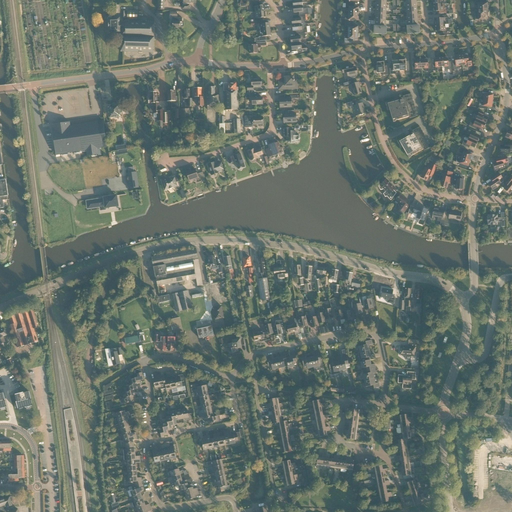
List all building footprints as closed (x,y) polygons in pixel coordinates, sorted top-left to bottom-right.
[(183,0),(184,1),(183,2),(183,5),(183,9),(190,8),(189,5),(189,3),(196,2),(195,0),(183,0)] [(477,10),(487,9),(487,3),(482,3),(481,0),(476,0),(474,0),(474,5),(477,5),(477,10)] [(252,13),(255,12),(265,11),(264,5),(259,6),(259,3),(252,3),(252,7),(251,7),(252,13)] [(353,7),(353,4),(346,4),(345,9),(348,9),(348,13),(358,14),(359,7),(353,7)] [(442,4),(433,5),(433,11),(440,11),(440,13),(446,13),(446,7),(442,7),(442,4)] [(301,12),(301,15),(305,15),(308,14),(308,11),(307,8),(303,9),(302,6),(293,7),(294,13),(295,13),(301,12)] [(487,9),(477,10),(478,14),(475,14),(475,20),(482,20),(482,16),(488,16),(487,9)] [(137,11),(127,11),(127,19),(137,19),(137,11)] [(266,17),(265,11),(255,12),(256,18),(254,18),(254,22),(257,21),(261,21),(261,18),(266,17)] [(345,23),(352,23),(352,20),(358,21),(358,14),(348,13),(348,18),(345,18),(345,19),(345,23)] [(306,21),(305,15),(301,15),(298,15),(299,18),(291,19),(292,25),(301,24),(301,21),(306,21)] [(434,19),(435,25),(445,24),(444,18),(447,18),(447,15),(441,15),(441,18),(434,19)] [(182,18),(172,17),(172,22),(173,22),(172,27),(180,27),(180,22),(182,22),(182,18)] [(120,22),(119,18),(108,18),(109,32),(120,32),(121,51),(154,52),(154,21),(129,20),(125,20),(125,22),(120,22)] [(264,20),(261,21),(257,21),(257,24),(259,24),(260,30),(270,29),(269,23),(264,23),(264,20)] [(347,33),(357,33),(358,27),(352,26),(352,23),(345,23),(345,29),(348,29),(347,33)] [(302,27),(301,24),(292,25),(293,31),(300,30),(300,33),(305,33),(307,33),(310,32),(309,26),(306,26),(302,27)] [(445,24),(435,25),(435,31),(442,31),(442,34),(449,33),(449,28),(445,28),(445,24)] [(418,26),(407,26),(407,34),(419,33),(418,26)] [(270,29),(260,30),(261,36),(259,37),(259,41),(266,40),(266,36),(271,36),(270,29)] [(300,33),(298,33),(298,36),(290,37),(291,44),(301,43),(300,39),(305,39),(305,33),(300,33)] [(357,40),(357,33),(347,33),(347,37),(344,37),(344,43),(352,43),(352,40),(357,40)] [(266,46),(266,42),(257,43),(257,45),(249,45),(249,49),(250,54),(257,53),(257,48),(261,48),(260,46),(266,46)] [(301,46),(301,43),(291,44),(292,50),(297,50),(298,53),(307,52),(306,46),(301,46)] [(89,51),(83,52),(84,56),(82,56),(84,63),(92,61),(89,51)] [(467,54),(460,55),(462,65),(466,65),(466,68),(472,67),(470,56),(467,57),(467,54)] [(462,65),(460,55),(454,56),(455,63),(453,63),(454,70),(459,69),(458,66),(462,65)] [(43,70),(80,66),(79,56),(64,58),(64,60),(59,61),(59,56),(52,57),(52,60),(44,61),(44,63),(42,63),(43,70)] [(447,57),(441,58),(442,67),(446,66),(446,70),(451,69),(451,63),(448,63),(447,57)] [(442,67),(441,58),(435,58),(435,65),(432,65),(433,71),(438,70),(438,67),(442,67)] [(418,68),(421,68),(421,59),(415,59),(415,66),(412,66),(412,72),(418,72),(418,68)] [(427,59),(421,59),(421,68),(425,68),(425,72),(431,71),(430,65),(428,65),(427,59)] [(395,71),(399,71),(399,60),(392,61),(392,67),(389,67),(390,74),(395,74),(395,71)] [(399,60),(399,71),(406,70),(406,73),(409,73),(409,66),(406,66),(406,60),(399,60)] [(384,67),(384,62),(377,62),(377,66),(376,66),(376,70),(377,70),(378,73),(382,72),(382,75),(388,75),(387,67),(384,67)] [(353,69),(352,66),(342,68),(343,73),(347,72),(348,80),(356,77),(355,75),(357,74),(356,68),(353,69)] [(293,80),(293,77),(285,77),(285,82),(279,82),(279,89),(297,88),(297,80),(293,80)] [(261,86),(261,79),(251,79),(251,86),(247,86),(247,90),(253,90),(253,86),(261,86)] [(362,93),(358,82),(351,84),(354,95),(362,93)] [(236,87),(236,83),(228,83),(229,90),(224,90),(225,110),(238,110),(238,87),(236,87)] [(215,95),(215,87),(208,87),(208,91),(207,91),(207,96),(208,95),(208,97),(207,97),(207,105),(207,110),(215,110),(215,105),(219,105),(219,95),(215,95)] [(202,97),(201,88),(194,88),(195,97),(198,97),(198,106),(204,106),(204,97),(202,97)] [(188,90),(187,89),(186,89),(185,90),(184,90),(184,92),(182,92),(182,99),(184,99),(184,104),(185,103),(185,107),(192,106),(192,99),(190,99),(189,90),(188,90)] [(483,100),(492,101),(493,95),(487,94),(487,91),(481,90),(480,93),(484,94),(483,100)] [(156,103),(156,92),(151,93),(151,98),(149,99),(149,103),(151,103),(151,112),(154,112),(155,114),(157,114),(157,121),(160,121),(160,127),(163,127),(163,121),(162,108),(159,108),(159,103),(156,103)] [(417,115),(411,93),(403,96),(404,99),(395,102),(395,100),(385,103),(387,107),(389,106),(392,119),(394,118),(395,121),(409,117),(409,118),(417,115)] [(259,97),(259,94),(250,94),(250,98),(252,98),(252,104),(262,104),(262,97),(259,97)] [(298,98),(297,95),(290,96),(290,98),(280,98),(280,107),(291,107),(291,99),(298,98)] [(492,101),(483,100),(480,99),(478,108),(485,109),(485,106),(491,107),(492,101)] [(356,104),(355,101),(349,102),(350,106),(354,105),(355,108),(357,116),(366,113),(362,103),(357,104),(356,104)] [(120,108),(119,104),(113,105),(108,106),(109,118),(121,117),(120,113),(122,113),(121,108),(120,108)] [(190,125),(190,109),(180,109),(181,125),(190,125)] [(472,117),(485,123),(488,117),(482,115),(484,113),(476,109),(474,114),(473,114),(472,117)] [(299,114),(299,110),(293,110),(293,114),(283,114),(284,122),(296,122),(296,114),(299,114)] [(248,116),(245,116),(245,128),(249,127),(253,127),(253,125),(263,124),(263,117),(252,118),(252,121),(248,121),(248,116)] [(485,123),(472,117),(476,119),(474,123),(471,121),(469,126),(475,129),(476,126),(482,129),(485,123)] [(59,127),(54,128),(57,147),(55,148),(56,154),(92,149),(93,155),(97,154),(97,148),(107,147),(103,121),(70,125),(69,122),(59,123),(59,127)] [(431,146),(420,126),(412,131),(414,134),(407,138),(405,136),(397,141),(399,145),(401,144),(407,155),(409,154),(410,156),(423,149),(423,151),(431,146)] [(289,131),(288,127),(282,128),(282,137),(286,137),(286,141),(291,140),(291,143),(298,142),(298,140),(297,140),(299,137),(299,135),(295,136),(295,131),(289,131)] [(471,132),(469,138),(477,142),(479,136),(474,133),(475,131),(467,127),(467,128),(465,127),(464,129),(471,132)] [(477,142),(469,138),(463,136),(462,138),(464,141),(462,145),(467,147),(468,145),(474,147),(477,142)] [(281,150),(278,142),(275,143),(274,143),(268,145),(269,148),(266,149),(268,157),(277,154),(278,154),(282,153),(282,152),(282,150),(281,150)] [(511,142),(504,143),(504,146),(500,146),(500,155),(500,153),(510,153),(511,152),(511,142)] [(461,157),(470,160),(472,154),(466,152),(467,149),(461,147),(459,152),(462,154),(461,157)] [(263,154),(261,148),(255,150),(255,148),(247,151),(251,160),(258,158),(257,156),(263,154)] [(240,153),(227,158),(229,163),(235,162),(236,165),(237,165),(238,169),(239,169),(240,169),(242,169),(242,168),(245,167),(240,153)] [(470,160),(461,157),(461,158),(456,156),(456,161),(456,162),(453,161),(453,164),(461,167),(462,164),(468,166),(470,160)] [(495,159),(496,163),(493,163),(495,170),(504,167),(507,166),(506,162),(508,162),(506,156),(499,158),(495,159)] [(216,165),(215,162),(208,164),(211,175),(218,173),(218,171),(223,169),(221,163),(216,165)] [(432,164),(429,170),(425,168),(421,177),(426,180),(429,176),(432,177),(433,176),(437,166),(432,164)] [(446,175),(447,175),(447,177),(442,176),(440,186),(446,187),(448,183),(450,184),(453,176),(452,175),(453,170),(453,167),(450,166),(449,168),(448,168),(446,175)] [(197,174),(195,169),(186,172),(190,183),(190,181),(194,180),(193,179),(200,177),(201,179),(205,178),(203,172),(197,174)] [(128,173),(126,173),(129,189),(139,188),(136,172),(134,172),(128,173)] [(490,178),(492,181),(488,184),(492,190),(501,184),(498,180),(502,178),(498,173),(490,178)] [(180,181),(178,174),(173,176),(174,178),(169,179),(168,178),(162,180),(165,190),(169,188),(169,189),(173,188),(173,187),(177,186),(176,182),(180,181)] [(459,176),(454,176),(452,183),(456,183),(456,189),(462,190),(463,180),(459,179),(459,176)] [(395,188),(386,179),(381,185),(380,184),(377,185),(380,190),(382,189),(383,189),(385,191),(383,194),(385,197),(387,196),(391,200),(396,193),(393,190),(395,188)] [(403,214),(407,207),(409,206),(406,203),(408,200),(400,194),(394,202),(397,204),(398,203),(401,205),(397,210),(403,214)] [(104,199),(89,201),(90,208),(100,207),(100,205),(105,204),(105,207),(110,207),(110,208),(114,207),(113,206),(118,206),(116,196),(104,198),(104,199)] [(414,207),(410,206),(408,213),(412,214),(413,213),(417,214),(416,218),(419,219),(418,223),(419,224),(422,225),(423,224),(424,221),(424,220),(423,220),(427,210),(419,207),(419,208),(415,206),(414,207)] [(434,208),(432,216),(435,216),(436,216),(437,216),(438,217),(438,221),(440,221),(441,221),(441,222),(440,227),(443,227),(444,224),(444,221),(445,221),(445,216),(443,216),(443,214),(444,210),(434,208)] [(445,221),(444,225),(448,226),(449,222),(450,219),(456,220),(458,222),(462,219),(460,217),(461,213),(450,211),(449,214),(446,214),(445,216),(445,221)] [(497,218),(497,215),(487,215),(487,225),(490,225),(490,228),(495,228),(495,225),(497,225),(497,222),(501,222),(501,227),(505,227),(504,218),(497,218)] [(195,269),(200,268),(196,248),(152,257),(154,266),(167,263),(169,274),(195,269)] [(221,274),(223,274),(223,272),(222,265),(218,265),(217,266),(215,255),(209,256),(210,262),(208,262),(209,267),(212,266),(212,270),(218,268),(219,272),(219,273),(219,275),(221,274)] [(231,279),(234,279),(232,269),(230,256),(224,257),(226,266),(228,266),(231,279)] [(251,265),(249,257),(243,258),(244,263),(244,266),(247,266),(248,277),(253,276),(252,273),(251,265)] [(260,273),(261,273),(266,273),(266,269),(265,267),(266,267),(264,258),(258,259),(259,267),(258,268),(259,273),(260,273)] [(154,266),(156,277),(169,274),(167,263),(154,266)] [(301,278),(300,265),(294,266),(295,271),(294,271),(294,275),(297,275),(298,278),(297,278),(298,285),(304,285),(302,278),(301,278)] [(312,267),(306,266),(305,276),(306,276),(305,279),(311,279),(310,282),(316,283),(315,280),(313,275),(311,275),(312,267)] [(285,272),(285,267),(273,268),(274,273),(278,273),(278,279),(284,278),(284,277),(288,277),(287,272),(285,272)] [(326,268),(317,267),(317,276),(325,276),(326,268)] [(169,274),(156,277),(158,286),(179,282),(180,284),(184,283),(184,281),(196,279),(197,286),(203,285),(200,268),(195,269),(169,274)] [(338,271),(332,270),(332,273),(330,273),(329,279),(329,281),(329,282),(331,283),(332,282),(336,283),(338,271)] [(352,273),(346,272),(345,277),(344,277),(343,282),(349,283),(349,284),(352,285),(352,286),(359,288),(360,282),(351,281),(352,273)] [(269,290),(267,278),(263,278),(257,279),(260,301),(267,300),(270,299),(269,290)] [(254,296),(252,286),(245,287),(247,298),(254,296)] [(393,290),(382,288),(382,291),(381,291),(381,292),(381,296),(388,298),(387,303),(394,304),(395,297),(392,296),(393,290)] [(422,289),(415,289),(415,294),(414,294),(414,298),(416,299),(416,302),(416,307),(421,307),(421,303),(420,303),(421,299),(422,289)] [(192,308),(188,290),(172,294),(176,312),(192,308)] [(365,296),(362,297),(365,309),(373,308),(373,307),(376,306),(373,294),(370,295),(371,298),(366,299),(365,296)] [(169,295),(157,297),(159,303),(170,300),(169,295)] [(365,309),(362,297),(359,297),(360,303),(353,305),(353,308),(355,314),(363,313),(362,308),(365,307),(365,309)] [(224,318),(222,305),(212,307),(215,320),(224,318)] [(337,320),(344,319),(345,319),(343,312),(343,309),(335,311),(334,305),(330,306),(331,308),(332,314),(335,313),(337,320)] [(323,310),(324,312),(325,319),(326,319),(333,318),(332,314),(331,308),(323,310)] [(27,311),(31,324),(33,329),(37,327),(32,309),(27,311)] [(351,310),(343,312),(345,319),(344,319),(345,321),(353,320),(351,310)] [(25,326),(31,324),(27,311),(7,317),(10,325),(23,321),(25,326)] [(326,322),(326,319),(325,319),(324,312),(316,314),(316,316),(317,316),(318,323),(319,323),(326,322)] [(305,315),(305,316),(306,316),(307,323),(310,323),(311,327),(319,326),(319,323),(318,323),(317,316),(316,316),(309,318),(308,314),(305,315)] [(298,318),(299,326),(300,327),(300,329),(303,328),(304,326),(307,326),(308,325),(307,323),(306,316),(305,316),(298,318)] [(183,331),(180,317),(171,319),(174,333),(183,331)] [(295,335),(301,333),(300,329),(300,327),(299,326),(298,318),(294,319),(295,324),(287,326),(288,334),(295,332),(295,335)] [(274,335),(282,334),(281,329),(284,328),(282,320),(279,321),(276,321),(275,325),(273,326),(272,326),(274,333),(274,335)] [(10,325),(14,339),(28,335),(25,326),(23,321),(10,325)] [(266,334),(274,333),(272,326),(273,326),(272,323),(264,325),(266,332),(266,334)] [(31,324),(25,326),(28,335),(14,339),(17,348),(37,341),(33,329),(31,324)] [(213,334),(211,326),(197,329),(199,338),(213,334)] [(0,343),(4,342),(5,344),(8,343),(6,337),(5,336),(6,335),(3,328),(0,329),(0,343)] [(261,331),(258,332),(253,333),(255,341),(257,340),(261,339),(261,342),(265,341),(268,340),(266,334),(266,332),(263,333),(262,331),(261,331)] [(144,335),(143,332),(139,333),(140,336),(139,336),(139,335),(124,338),(125,344),(137,342),(144,341),(145,340),(144,335)] [(167,342),(166,337),(159,336),(159,335),(158,335),(159,332),(155,332),(155,335),(155,341),(160,341),(160,344),(159,344),(159,349),(161,349),(161,350),(165,350),(165,349),(167,349),(167,342)] [(245,345),(243,334),(236,335),(237,338),(232,339),(232,343),(228,343),(228,349),(231,348),(232,352),(238,351),(238,348),(242,347),(241,345),(245,345)] [(167,337),(166,337),(167,342),(167,349),(168,349),(168,350),(173,351),(173,349),(175,349),(175,344),(176,344),(176,341),(176,337),(172,337),(167,337)] [(360,352),(370,350),(369,345),(372,344),(371,340),(368,341),(368,337),(361,339),(361,340),(355,342),(356,348),(358,347),(360,352)] [(419,343),(408,343),(408,346),(400,346),(400,355),(415,356),(415,352),(418,352),(419,343)] [(122,355),(121,348),(110,350),(112,361),(108,362),(109,366),(120,364),(118,355),(122,355)] [(371,355),(370,350),(360,352),(361,359),(366,358),(366,360),(370,360),(375,359),(374,354),(371,355)] [(311,357),(313,367),(314,371),(320,370),(319,366),(323,365),(322,360),(320,351),(315,352),(316,356),(311,357)] [(276,358),(278,368),(285,367),(284,362),(287,362),(286,358),(285,352),(280,353),(281,357),(276,358)] [(291,357),(286,358),(287,362),(288,368),(294,366),(293,362),(296,361),(294,352),(290,353),(291,357)] [(313,367),(311,357),(306,358),(305,354),(301,355),(304,368),(307,367),(307,368),(313,367)] [(278,368),(276,358),(271,359),(271,355),(266,356),(268,366),(271,365),(272,369),(278,368)] [(338,360),(340,370),(341,373),(342,373),(343,373),(345,372),(347,371),(346,369),(345,364),(348,364),(346,355),(343,355),(342,356),(343,359),(338,360)] [(340,370),(338,360),(333,361),(332,358),(328,359),(329,368),(333,367),(334,372),(340,370)] [(371,364),(370,360),(366,360),(360,362),(361,368),(366,367),(366,370),(375,368),(374,364),(371,364)] [(363,374),(364,380),(374,378),(378,377),(377,374),(376,374),(375,373),(376,372),(375,368),(366,370),(367,373),(363,374)] [(130,379),(132,384),(140,382),(140,380),(144,379),(142,372),(130,375),(131,379),(130,379)] [(177,388),(177,389),(178,389),(178,388),(182,387),(180,375),(177,376),(176,375),(176,372),(174,372),(177,388)] [(416,375),(416,372),(409,372),(408,375),(407,375),(406,375),(398,375),(398,382),(402,383),(402,384),(402,388),(411,389),(411,385),(412,379),(415,380),(416,380),(416,375)] [(166,390),(164,377),(162,377),(161,373),(157,374),(160,387),(161,389),(166,388),(166,389),(165,390),(165,391),(166,390)] [(168,380),(167,376),(164,377),(166,390),(171,389),(172,389),(170,379),(168,380)] [(374,378),(364,380),(365,387),(367,386),(370,386),(371,389),(371,388),(373,388),(379,387),(380,387),(379,384),(379,382),(378,382),(377,382),(379,381),(378,377),(374,378)] [(141,385),(140,382),(132,384),(128,385),(127,385),(127,386),(128,386),(129,390),(129,391),(137,388),(137,387),(141,385)] [(193,388),(191,389),(192,393),(194,393),(207,390),(206,386),(206,385),(197,387),(198,389),(194,390),(193,388)] [(138,392),(137,388),(129,391),(129,390),(125,392),(125,391),(124,391),(124,392),(125,392),(126,397),(135,395),(134,393),(138,392)] [(27,391),(12,395),(17,410),(32,406),(27,391)] [(126,397),(123,398),(122,397),(121,398),(122,398),(123,403),(122,403),(122,404),(126,403),(127,405),(134,403),(133,400),(132,401),(132,399),(136,398),(135,395),(126,397)] [(196,401),(193,402),(194,404),(197,403),(201,402),(210,401),(208,396),(208,395),(199,397),(200,401),(196,401)] [(267,406),(279,404),(278,398),(269,399),(270,403),(266,404),(267,406)] [(325,405),(313,407),(314,413),(322,411),(321,408),(325,407),(325,405)] [(202,410),(198,411),(198,412),(199,414),(212,411),(211,407),(211,406),(202,408),(202,410)] [(182,409),(181,410),(182,412),(183,419),(184,423),(185,425),(186,425),(186,422),(186,421),(192,419),(191,413),(188,414),(188,412),(187,408),(182,409)] [(351,415),(359,417),(360,410),(347,408),(347,410),(351,411),(351,415)] [(280,410),(272,411),(272,415),(268,416),(269,418),(281,415),(280,410)] [(130,415),(117,418),(119,424),(127,421),(127,419),(131,418),(130,415)] [(213,417),(204,418),(205,422),(209,421),(209,423),(210,425),(212,425),(212,423),(218,421),(219,421),(220,421),(219,415),(218,416),(217,416),(213,416),(213,417)] [(316,425),(324,423),(324,420),(328,419),(327,417),(315,419),(316,425)] [(161,430),(160,430),(161,436),(168,435),(167,430),(169,430),(167,421),(162,422),(163,429),(161,430)] [(291,426),(279,428),(280,434),(289,433),(288,429),(292,428),(291,426)] [(330,428),(317,431),(319,437),(327,435),(326,431),(330,430),(330,428)] [(218,430),(216,430),(217,433),(217,435),(219,446),(220,446),(224,445),(223,436),(220,437),(219,434),(219,433),(218,430)] [(230,430),(227,431),(230,444),(234,443),(235,443),(237,442),(238,442),(237,438),(237,433),(231,435),(230,430)] [(136,435),(123,439),(124,443),(125,444),(125,447),(134,445),(133,442),(133,440),(137,438),(136,435)] [(206,435),(209,448),(213,447),(214,447),(212,438),(210,439),(210,436),(209,435),(208,435),(206,435)] [(294,438),(281,440),(282,446),(291,444),(290,441),(294,440),(294,438)] [(10,441),(3,441),(4,451),(8,451),(8,454),(11,454),(11,450),(10,451),(10,441)] [(164,447),(164,444),(162,444),(165,460),(166,460),(170,459),(171,459),(169,450),(168,450),(166,450),(166,448),(166,447),(164,447)] [(134,449),(134,445),(125,447),(126,449),(125,449),(123,450),(124,455),(126,455),(135,454),(135,449),(134,449)] [(151,450),(152,450),(155,462),(159,461),(160,461),(158,452),(156,452),(156,450),(155,445),(151,446),(150,448),(151,450)] [(11,470),(14,470),(14,469),(23,468),(23,462),(14,462),(14,467),(11,467),(11,470)] [(283,468),(284,474),(292,472),(291,469),(295,468),(295,465),(283,468)] [(17,474),(17,478),(24,478),(23,468),(14,469),(14,470),(14,472),(17,472),(17,474)] [(411,475),(411,468),(398,470),(399,472),(403,472),(404,479),(414,478),(414,474),(411,475)] [(387,470),(375,473),(376,479),(384,477),(383,473),(387,473),(387,470)] [(17,481),(17,478),(17,474),(8,475),(8,481),(7,481),(7,484),(10,484),(10,481),(17,481)] [(212,480),(209,480),(210,483),(213,483),(226,480),(225,476),(225,475),(216,477),(216,479),(212,480)] [(128,481),(126,482),(126,485),(133,484),(133,481),(135,481),(136,485),(142,484),(141,481),(141,477),(137,478),(137,476),(128,476),(128,477),(128,481)] [(297,477),(285,479),(286,486),(294,484),(294,481),(298,480),(297,477)] [(173,482),(170,483),(172,488),(174,487),(175,487),(178,486),(188,483),(187,480),(182,481),(182,479),(173,481),(173,482)] [(226,480),(213,483),(214,486),(218,485),(218,487),(217,487),(218,491),(223,490),(224,490),(224,489),(230,488),(229,485),(227,485),(226,480)] [(408,488),(420,485),(419,482),(415,483),(414,480),(406,482),(408,488)] [(378,490),(386,489),(385,485),(389,484),(389,482),(377,485),(378,490)] [(178,486),(175,487),(176,489),(177,490),(179,489),(180,490),(180,491),(184,490),(184,489),(192,487),(192,484),(188,485),(188,483),(178,486)] [(130,490),(127,491),(130,497),(131,497),(131,496),(131,497),(132,496),(141,493),(140,491),(144,490),(143,487),(142,487),(142,484),(136,485),(131,486),(133,490),(132,491),(130,491),(130,490)] [(408,488),(410,494),(418,492),(417,488),(421,487),(420,485),(408,488)] [(198,491),(185,495),(187,499),(187,500),(196,497),(195,495),(199,494),(198,491)] [(418,492),(410,494),(412,500),(424,496),(423,493),(419,495),(418,492)] [(132,496),(134,501),(143,498),(149,496),(148,494),(147,495),(146,495),(144,494),(143,494),(143,496),(142,496),(141,495),(141,493),(132,496)] [(392,496),(391,494),(379,496),(380,503),(388,501),(388,497),(392,496)] [(12,500),(11,496),(3,499),(2,497),(0,497),(0,511),(18,511),(17,511),(17,509),(13,509),(13,508),(12,507),(8,508),(8,507),(11,505),(10,502),(11,501),(12,500)] [(133,502),(132,502),(134,507),(135,507),(136,506),(145,503),(144,502),(147,501),(147,500),(150,499),(150,498),(149,496),(143,498),(134,501),(134,502),(133,502)] [(424,496),(412,500),(414,506),(422,503),(420,500),(424,499),(424,496)] [(135,507),(135,508),(136,507),(138,511),(150,507),(149,504),(148,504),(146,505),(145,503),(136,506),(135,507)]
